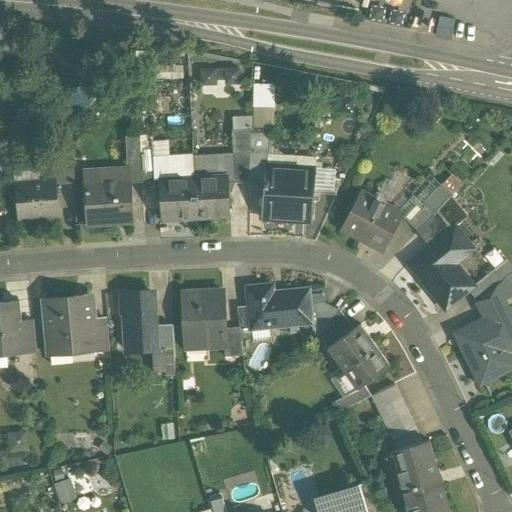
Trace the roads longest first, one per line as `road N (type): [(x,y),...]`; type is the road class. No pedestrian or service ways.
road 1 (residential): [(498,511),(409,321),(348,274),(269,252),(0,268)]
road 2 (secondary): [(131,15),(224,44),(453,89),(482,79)]
road 3 (secondary): [(482,79),(459,61),(385,47),(236,20),(131,15)]
road 4 (secondary): [(131,15),(0,2)]
